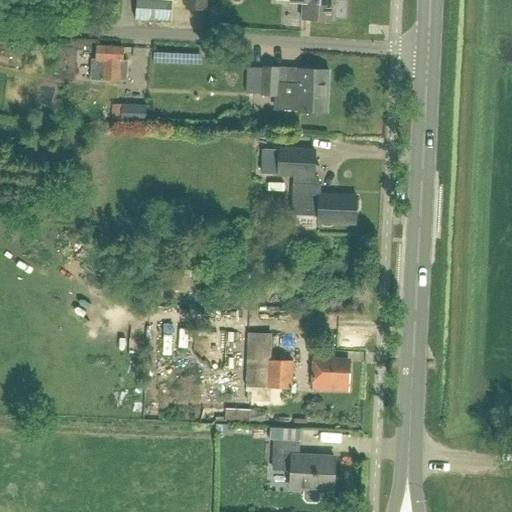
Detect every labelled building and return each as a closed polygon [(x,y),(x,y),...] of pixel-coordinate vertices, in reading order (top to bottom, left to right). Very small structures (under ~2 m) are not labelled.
[(171,22),(172,0),(136,0),(135,20),(171,22)] [(206,10),(206,0),(184,0),(184,9),(206,10)] [(280,0),(280,1),(292,1),(292,3),(303,3),(302,19),(331,21),(331,4),(334,4),(334,0),(280,0)] [(90,60),(89,79),(103,80),(118,81),(126,82),(128,62),(122,62),(123,47),(95,46),(94,60),(94,61),(90,60)] [(275,110),(326,113),(329,71),(265,68),(263,96),(276,96),(275,110)] [(125,104),(124,122),(146,123),(147,106),(125,104)] [(358,203),(355,200),(355,197),(319,195),(320,185),(318,185),(318,183),(317,181),(316,180),(315,178),(313,177),(314,151),(278,150),(277,176),(292,176),(291,215),(317,217),(317,223),(354,225),(355,212),(357,209),(358,203)] [(291,390),(293,361),(270,360),(271,334),(247,333),(245,388),(291,390)] [(348,392),(349,363),(345,363),(346,359),(313,358),(312,390),(348,392)] [(249,410),(226,409),(225,420),(249,422),(249,410)] [(332,492),(334,457),(299,456),(299,442),(274,440),(272,471),(291,472),(290,490),(305,490),(304,499),(307,502),(315,502),(318,499),(319,491),(332,492)]
